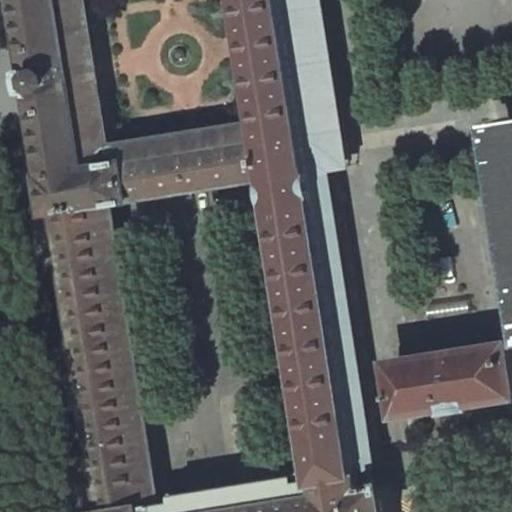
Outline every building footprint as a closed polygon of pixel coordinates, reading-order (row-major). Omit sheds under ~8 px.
[(27,0),(39,74),(54,171),(51,171),(58,211),(63,210),(105,203),(281,174),(271,121),(193,132),(114,145),(102,65),(91,0),(27,0)] [(251,0),(258,42),(271,121),(281,174),(329,475),(370,469),(331,226),(295,0),(251,0)] [(330,0),(295,0),(331,226),(366,220),(330,0)] [(152,502),(105,203),(63,210),(111,509),(152,502)] [(511,340),(398,358),(407,413),(455,406),(456,408),(481,404),(481,402),(511,396),(511,340)] [(111,509),(105,510),(105,511),(398,511),(393,481),(373,485),(370,469),(329,475),(310,478),(309,472),(185,492),(186,499),(152,504),(152,502),(111,509)]
